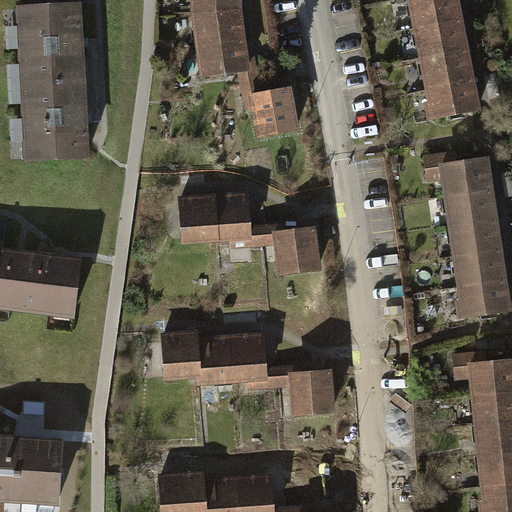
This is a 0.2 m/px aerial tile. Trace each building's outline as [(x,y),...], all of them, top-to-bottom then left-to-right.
[(238,13),(237,0),(186,0),(187,17),(238,13)] [(405,0),(411,27),(461,17),(457,0),(405,0)] [(13,87),(81,84),(78,6),(10,10),(13,87)] [(187,17),(192,50),(242,42),(238,13),(187,17)] [(411,27),(417,58),(467,48),(461,17),(411,27)] [(244,63),(242,42),(192,50),(196,83),(235,76),(246,74),(244,63)] [(417,58),(423,89),(473,79),(467,48),(417,58)] [(244,63),(246,74),(235,76),(239,99),(245,99),(257,97),(252,62),(244,63)] [(423,89),(429,119),(479,109),(473,79),(423,89)] [(17,165),(85,162),(81,84),(13,87),(17,165)] [(294,136),(287,92),(257,97),(245,99),(253,143),(294,136)] [(437,183),(434,167),(453,164),(452,153),(420,158),(425,185),(437,183)] [(437,183),(439,198),(490,190),(485,159),(453,164),(434,167),(437,183)] [(439,198),(444,228),(495,221),(490,190),(439,198)] [(210,199),(213,247),(224,246),(248,244),(247,229),(244,197),(210,199)] [(213,247),(210,199),(175,202),(179,249),(213,247)] [(444,228),(448,259),(499,252),(495,221),(444,228)] [(270,235),(280,234),(280,227),(247,229),(248,244),(224,246),(225,254),(271,250),(270,235)] [(270,235),(271,250),(273,279),(319,275),(315,231),(280,234),(270,235)] [(448,259),(453,290),(504,282),(499,252),(448,259)] [(0,317),(70,326),(77,264),(1,255),(0,254),(0,317)] [(453,290),(458,321),(509,313),(504,282),(453,290)] [(195,382),(192,341),(192,334),(155,336),(158,385),(195,382)] [(228,338),(231,384),(245,383),(264,382),(263,371),(261,336),(228,338)] [(231,384),(228,338),(192,341),(195,382),(195,387),(231,384)] [(468,379),(467,362),(486,360),(485,350),(453,353),(456,380),(468,379)] [(468,379),(470,393),(511,388),(511,357),(486,360),(467,362),(468,379)] [(285,376),(291,375),(290,369),(263,371),(264,382),(245,383),(246,394),(286,391),(285,376)] [(285,376),(286,391),(288,418),(331,415),(328,373),(291,375),(285,376)] [(511,388),(470,393),(473,424),(511,420),(511,388)] [(511,420),(473,424),(476,455),(511,451),(511,420)] [(0,440),(0,506),(56,509),(59,444),(0,440)] [(511,451),(476,455),(479,486),(511,483),(511,451)] [(202,511),(201,480),(200,473),(156,476),(158,511),(202,511)] [(236,478),(237,511),(271,511),(269,476),(236,478)] [(237,511),(236,478),(201,480),(202,511),(237,511)] [(511,511),(511,483),(479,486),(481,511),(511,511)]
